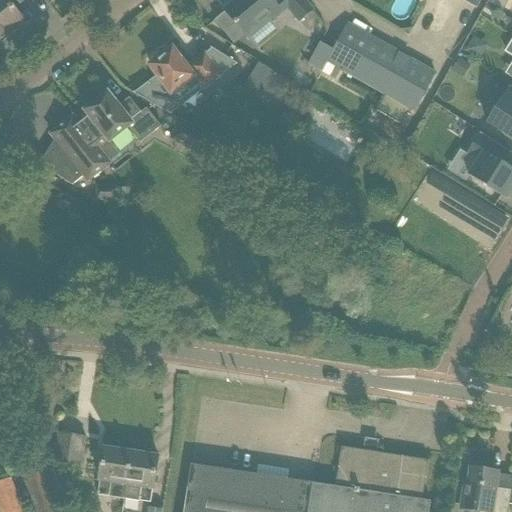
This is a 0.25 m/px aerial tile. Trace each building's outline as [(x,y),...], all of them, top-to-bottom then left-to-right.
[(0,0),(0,42),(24,23),(10,5),(17,0),(20,3),(23,0),(0,0)] [(236,0),(237,1),(224,11),(246,38),(285,6),(298,23),(312,11),(303,0),(278,0),(274,3),(271,0),(236,0)] [(459,0),(476,10),(482,0),(459,0)] [(332,52),(326,63),(352,77),(415,112),(435,76),(372,41),(351,29),(346,27),(342,35),(332,52)] [(157,76),(133,95),(168,115),(180,107),(171,95),(183,86),(189,93),(199,86),(202,90),(220,76),(237,64),(213,48),(204,55),(187,68),(172,49),(150,66),(157,76)] [(459,59),(452,70),(461,76),(468,65),(459,59)] [(259,62),(244,83),(271,102),(286,81),(259,62)] [(511,87),(510,86),(486,123),(511,139),(511,87)] [(161,127),(146,109),(141,113),(129,98),(118,106),(107,93),(104,95),(103,93),(94,100),(96,102),(84,111),(86,115),(77,122),(72,117),(50,135),(54,140),(39,165),(72,186),(83,177),(87,182),(110,164),(98,149),(108,141),(109,143),(128,129),(140,144),(161,127)] [(344,170),(365,144),(325,114),(305,140),(344,170)] [(170,140),(201,157),(211,139),(196,131),(179,122),(170,140)] [(511,169),(503,164),(510,153),(479,134),(465,156),(476,163),(467,176),(505,200),(507,197),(510,200),(511,196),(511,169)] [(96,201),(115,202),(116,188),(96,187),(96,197),(96,201)] [(66,460),(82,463),(85,438),(58,434),(55,454),(54,459),(66,460)] [(183,511),(428,511),(430,502),(422,501),(428,461),(377,453),(376,456),(362,454),(362,451),(341,448),(335,487),(191,465),(183,511)] [(97,495),(123,499),(131,453),(104,449),(97,495)] [(131,453),(123,499),(138,501),(150,503),(157,457),(131,453)] [(507,511),(510,498),(495,496),(498,472),(488,471),(488,468),(480,466),(479,469),(470,468),(468,483),(464,483),(460,510),(472,511),(507,511)]
